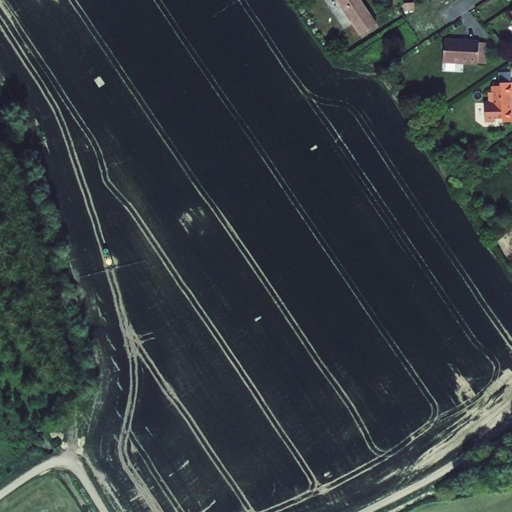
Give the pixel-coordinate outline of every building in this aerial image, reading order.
[(338,0),(363,37),(380,26),(362,0),(338,0)] [(380,26),(363,37),(365,40),(382,29),(380,26)] [(463,40),(453,39),(451,63),(486,66),(486,65),(494,65),(494,60),(487,59),(488,43),(488,42),(479,41),(478,45),(466,44),(463,40)] [(495,44),(488,43),(487,59),(494,60),(495,44)] [(510,121),(510,125),(511,125),(511,87),(504,87),(504,93),(500,93),(499,105),(502,105),(501,120),(510,121)]
